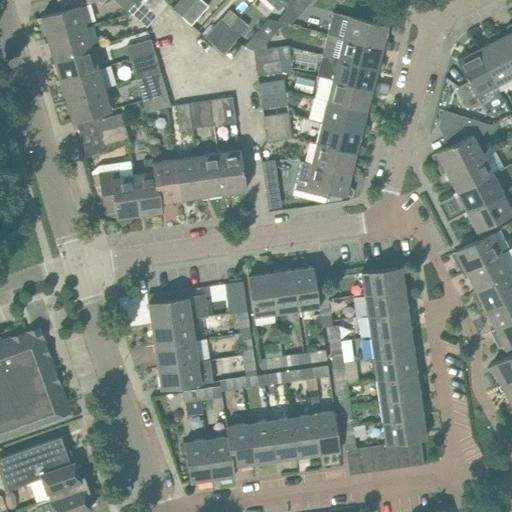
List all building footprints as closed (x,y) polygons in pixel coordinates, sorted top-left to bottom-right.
[(57,0),(60,10),(40,16),(46,37),(85,24),(80,5),(95,0),(98,0),(101,2),(102,0),(57,0)] [(147,27),(156,17),(136,0),(134,0),(127,9),(147,27)] [(164,8),(155,0),(136,0),(156,17),(164,8)] [(194,0),(178,0),(172,8),(180,15),(194,0)] [(191,24),(204,9),(209,4),(203,0),(194,0),(180,15),(191,24)] [(384,40),(388,26),(348,15),(343,37),(382,48),(389,49),(390,42),(384,40)] [(229,26),(221,18),(204,36),(212,44),(229,26)] [(511,22),(506,26),(509,32),(497,38),(511,69),(511,22)] [(53,58),(92,46),(85,24),(46,37),(53,58)] [(223,53),(237,38),(239,35),(229,26),(212,44),(223,53)] [(490,42),(478,48),(496,85),(511,76),(511,69),(497,38),(494,32),(487,36),(490,42)] [(378,62),(382,48),(343,37),(337,58),(376,69),(383,70),(385,63),(378,62)] [(154,49),(150,39),(126,46),(129,57),(154,49)] [(457,58),(468,81),(457,86),(469,109),(479,104),(475,95),(496,85),(478,48),(475,42),(468,46),(471,51),(457,58)] [(59,78),(98,66),(92,46),(53,58),(59,78)] [(279,58),(278,46),(253,50),(255,62),(279,58)] [(158,63),(154,49),(129,57),(133,70),(136,78),(160,71),(158,63)] [(281,71),(279,58),(255,62),(257,75),(281,71)] [(373,82),(376,69),(337,58),(332,79),(371,90),(378,91),(380,84),(373,82)] [(104,87),(98,66),(59,78),(65,99),(104,87)] [(167,93),(160,71),(136,78),(139,88),(143,100),(167,93)] [(284,91),(283,79),(278,80),(258,83),(260,95),(284,91)] [(368,103),(371,90),(332,79),(327,99),(366,111),(373,112),(374,105),(368,103)] [(104,87),(65,99),(72,121),(111,110),(104,87)] [(262,107),(286,103),(284,91),(260,95),(262,107)] [(170,105),(167,93),(143,100),(146,112),(170,105)] [(213,125),(235,121),(232,96),(209,100),(213,125)] [(363,124),(366,111),(327,99),(321,121),(361,132),(367,133),(369,126),(363,124)] [(191,128),(213,125),(209,100),(187,103),(191,128)] [(191,128),(187,103),(175,104),(179,129),(191,128)] [(100,131),(123,124),(119,112),(96,119),(100,131)] [(265,128),(289,124),(287,112),(263,115),(265,128)] [(357,145),(361,132),(321,121),(316,142),(355,152),(362,154),(363,147),(357,145)] [(466,123),(444,134),(450,145),(436,152),(446,171),(482,153),(466,123)] [(123,124),(100,131),(104,142),(127,135),(123,124)] [(291,137),(289,124),(265,128),(267,141),(286,138),(291,137)] [(352,166),(355,152),(316,142),(311,162),(350,173),(357,175),(359,168),(352,166)] [(239,149),(220,152),(217,152),(223,192),(245,189),(239,149)] [(223,192),(217,152),(195,155),(201,195),(223,192)] [(492,173),(482,153),(446,171),(456,191),(492,173)] [(201,195),(195,155),(175,158),(181,198),(201,195)] [(153,171),(154,171),(159,201),(160,201),(181,198),(175,158),(152,162),(153,171)] [(265,186),(278,185),(274,159),(261,161),(265,186)] [(305,185),(352,196),(353,189),(347,187),(350,173),(311,162),(305,185)] [(104,212),(116,211),(117,218),(139,214),(133,174),(118,176),(118,170),(99,172),(104,212)] [(153,171),(133,174),(139,214),(161,211),(160,201),(159,201),(154,171),(153,171)] [(501,191),(492,173),(456,191),(465,209),(501,191)] [(511,187),(502,192),(501,191),(465,209),(476,230),(511,211),(505,198),(510,195),(511,196),(511,187)] [(492,232),(473,241),(455,250),(465,270),(501,251),(492,232)] [(511,271),(501,251),(465,270),(475,289),(511,271)] [(404,287),(401,265),(360,271),(363,293),(404,287)] [(316,284),(313,266),(291,269),(297,310),(317,307),(319,306),(318,299),(316,284)] [(297,310),(291,269),(269,272),(275,313),(297,310)] [(511,270),(511,271),(475,289),(484,308),(511,294),(511,270)] [(269,272),(247,275),(253,316),(275,313),(269,272)] [(318,299),(327,298),(325,282),(316,284),(318,299)] [(407,309),(404,287),(363,293),(366,314),(407,309)] [(511,318),(511,294),(484,308),(494,328),(511,318)] [(236,311),(247,309),(245,295),(234,296),(236,311)] [(191,317),(188,296),(147,302),(151,323),(191,317)] [(319,306),(317,307),(320,327),(331,325),(327,298),(318,299),(319,306)] [(247,309),(236,311),(238,327),(249,326),(247,309)] [(369,336),(410,330),(407,309),(366,314),(369,336)] [(194,339),(191,317),(151,323),(154,345),(194,339)] [(511,318),(494,328),(504,348),(511,344),(511,318)] [(330,342),(340,340),(338,325),(328,327),(330,342)] [(413,352),(410,330),(369,336),(373,358),(413,352)] [(0,436),(52,419),(70,412),(45,340),(36,343),(28,340),(25,331),(0,339),(0,436)] [(243,354),(253,353),(250,337),(240,338),(243,354)] [(157,367),(197,361),(194,339),(154,345),(157,367)] [(340,340),(330,342),(332,357),(342,356),(340,340)] [(311,360),(326,358),(325,349),(309,351),(311,360)] [(283,364),(299,362),(298,352),(281,354),(283,364)] [(416,373),(413,352),(373,358),(376,379),(416,373)] [(253,353),(243,354),(245,369),(255,368),(253,353)] [(511,377),(511,353),(490,365),(500,384),(511,377)] [(283,364),(281,354),(266,356),(267,366),(283,364)] [(157,367),(160,389),(201,383),(197,361),(157,367)] [(307,377),(328,374),(326,365),(306,367),(307,377)] [(286,380),(307,377),(306,367),(285,370),(286,380)] [(336,385),(345,384),(343,367),(334,368),(336,385)] [(286,380),(285,370),(267,373),(269,382),(286,380)] [(419,395),(416,373),(376,379),(379,401),(419,395)] [(244,386),(258,385),(257,375),(242,377),(244,386)] [(244,386),(242,377),(225,379),(226,388),(244,386)] [(510,403),(511,402),(511,377),(500,384),(510,403)] [(345,384),(336,385),(338,400),(347,398),(345,384)] [(201,398),(216,397),(215,387),(199,388),(201,398)] [(183,390),(185,400),(186,415),(202,413),(201,398),(199,388),(183,390)] [(422,417),(419,395),(379,401),(382,422),(422,417)] [(343,428),(352,427),(350,410),(340,411),(343,428)] [(337,431),(334,411),(313,414),(318,453),(340,450),(337,431)] [(318,453),(313,414),(291,417),(297,456),(318,453)] [(297,456),(291,417),(270,420),(274,451),(276,460),(297,456)] [(407,441),(420,439),(426,438),(422,417),(382,422),(385,444),(395,442),(407,441)] [(276,460),(274,451),(270,420),(249,424),(254,463),(276,460)] [(233,466),(254,463),(249,424),(227,427),(233,466)] [(225,427),(227,435),(206,438),(212,478),(234,475),(233,466),(227,427),(225,427)] [(343,428),(345,441),(345,442),(354,441),(352,427),(343,428)] [(0,474),(6,490),(40,477),(46,493),(48,493),(49,496),(86,483),(85,479),(86,478),(81,464),(76,466),(74,461),(73,461),(64,435),(0,457),(0,474)] [(206,438),(184,441),(190,482),(212,478),(206,438)] [(420,439),(407,441),(411,465),(423,464),(420,439)] [(411,465),(407,441),(395,442),(398,467),(411,465)] [(385,444),(382,444),(386,469),(398,467),(395,442),(385,444)] [(386,469),(382,444),(370,445),(374,471),(386,469)] [(358,447),(361,472),(374,471),(370,445),(358,447)] [(349,474),(361,472),(358,447),(345,449),(349,474)] [(50,500),(49,501),(36,505),(38,511),(79,511),(91,508),(89,503),(94,501),(89,487),(88,487),(86,483),(49,496),(50,500)]
